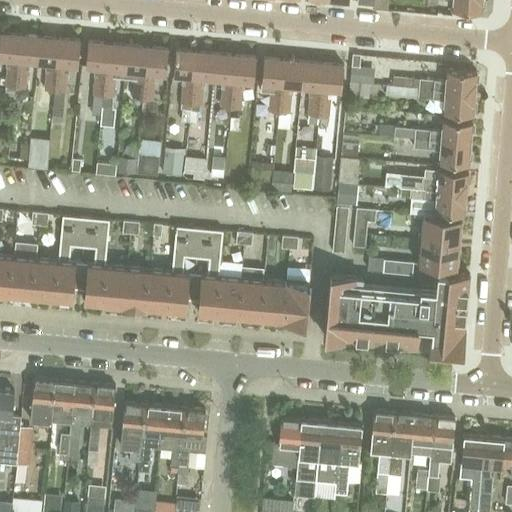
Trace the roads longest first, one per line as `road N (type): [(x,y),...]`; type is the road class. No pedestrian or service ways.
road 1 (residential): [(511,42),(40,0)]
road 2 (residential): [(483,387),(511,86)]
road 3 (residential): [(483,387),(238,366)]
road 4 (residential): [(238,366),(0,342)]
road 5 (residential): [(218,511),(238,366)]
